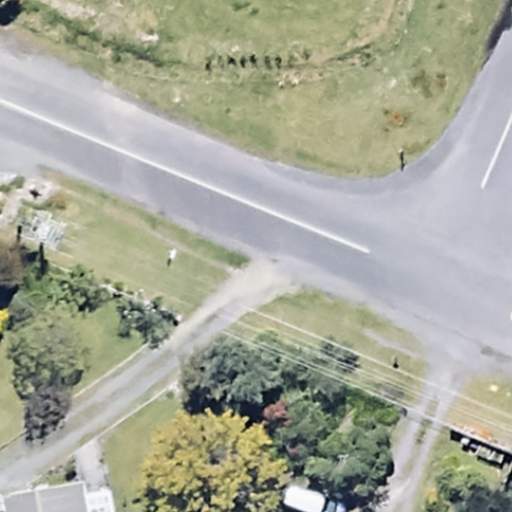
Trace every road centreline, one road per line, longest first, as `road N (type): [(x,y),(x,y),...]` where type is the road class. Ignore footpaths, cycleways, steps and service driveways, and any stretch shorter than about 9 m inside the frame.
road 1 (residential): [(0,118),(455,299)]
road 2 (residential): [(511,161),(455,299)]
